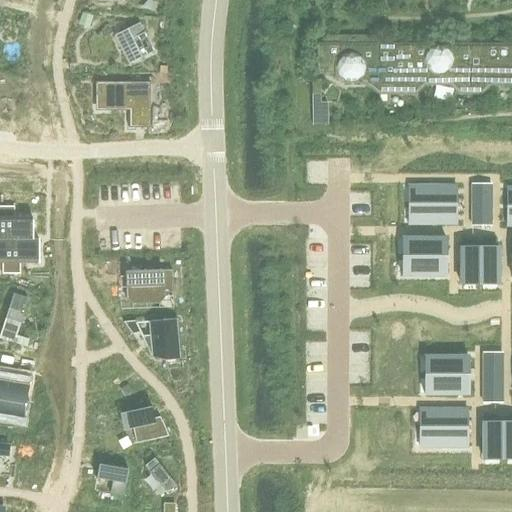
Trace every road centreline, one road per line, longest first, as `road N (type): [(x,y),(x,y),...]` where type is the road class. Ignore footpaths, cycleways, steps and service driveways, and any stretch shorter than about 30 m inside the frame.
road 1 (residential): [(337,213),(334,440),(313,452),(224,452)]
road 2 (residential): [(224,452),(215,214)]
road 3 (residential): [(213,145),(0,146)]
road 4 (residential): [(213,145),(215,0)]
road 5 (residential): [(215,214),(337,213)]
